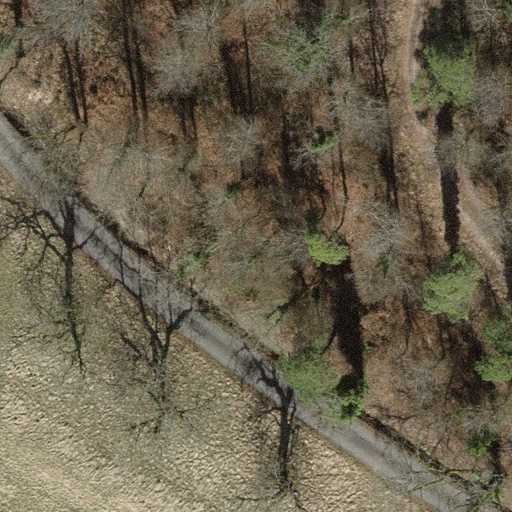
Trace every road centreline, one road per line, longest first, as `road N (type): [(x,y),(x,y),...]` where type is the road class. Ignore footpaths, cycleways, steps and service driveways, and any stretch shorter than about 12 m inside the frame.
road 1 (track): [(473,511),(134,266),(0,127)]
road 2 (track): [(435,0),(419,93),(479,238),(511,275)]
